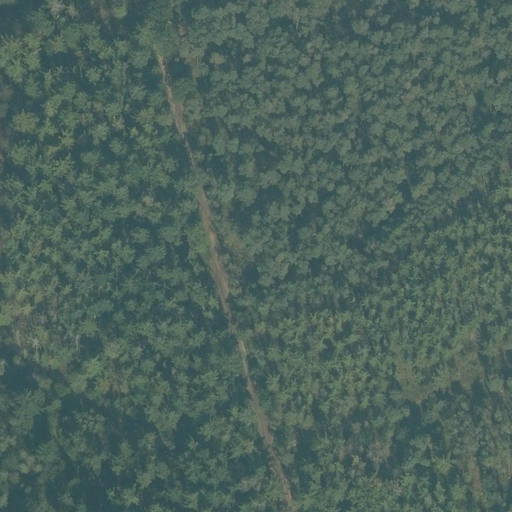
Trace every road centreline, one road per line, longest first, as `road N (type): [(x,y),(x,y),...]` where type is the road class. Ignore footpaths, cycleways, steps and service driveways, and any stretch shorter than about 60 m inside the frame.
road 1 (track): [(293,511),(146,0)]
road 2 (track): [(277,451),(511,379)]
